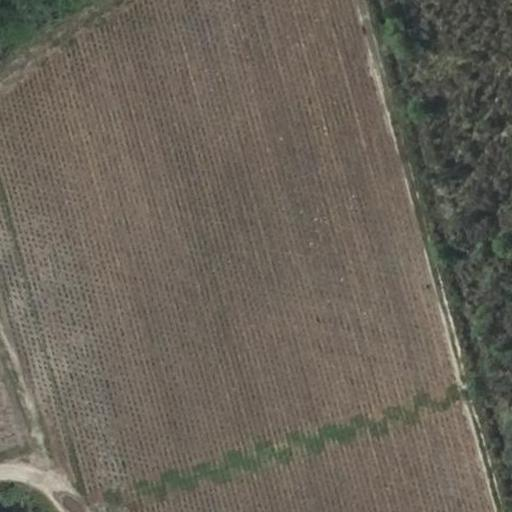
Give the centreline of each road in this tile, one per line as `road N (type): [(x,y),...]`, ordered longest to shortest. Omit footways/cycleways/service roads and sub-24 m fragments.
road 1 (track): [(488,511),(353,0)]
road 2 (track): [(79,511),(49,460),(0,331)]
road 3 (track): [(154,0),(0,109)]
